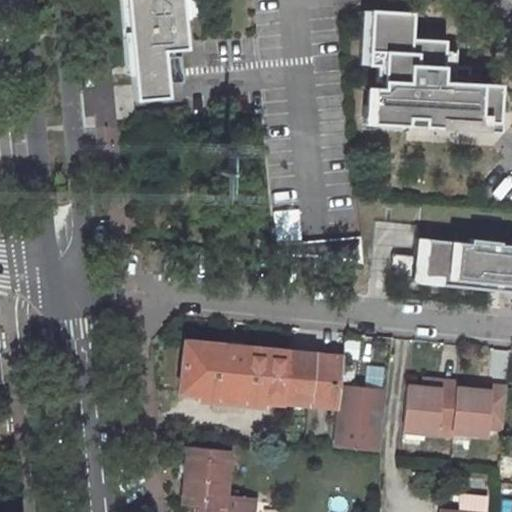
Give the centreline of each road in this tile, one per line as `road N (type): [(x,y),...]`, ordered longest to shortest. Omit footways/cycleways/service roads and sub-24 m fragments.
road 1 (unclassified): [(88,282),(511,329)]
road 2 (tertiary): [(88,282),(61,0)]
road 3 (tertiary): [(23,0),(49,273)]
road 4 (tertiary): [(49,273),(81,511)]
road 5 (tertiary): [(112,511),(88,282)]
